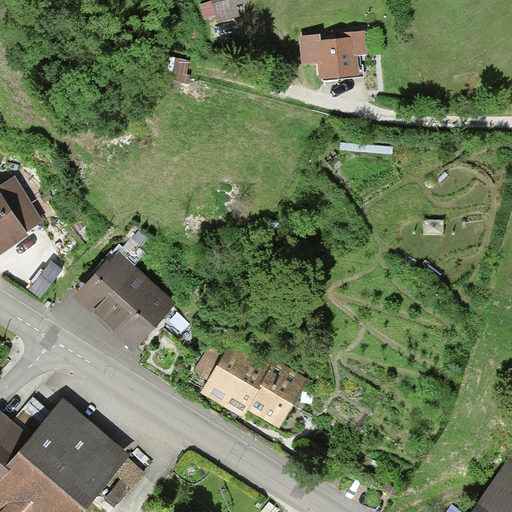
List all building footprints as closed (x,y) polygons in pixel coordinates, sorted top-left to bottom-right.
[(213,0),(205,0),(204,0),(210,36),(219,35),(213,0)] [(241,0),(215,0),(220,19),(245,12),(241,0)] [(318,64),(320,79),(357,75),(354,55),(363,54),(361,34),(346,35),(347,42),(319,45),(318,38),(301,40),(304,66),(318,64)] [(14,184),(0,192),(0,196),(26,236),(42,225),(14,184)] [(0,252),(26,236),(0,196),(0,252)] [(113,257),(78,298),(135,346),(170,305),(113,257)] [(205,395),(243,417),(248,409),(271,370),(233,348),(226,360),(210,388),(205,395)] [(194,378),(210,388),(226,360),(210,351),(194,378)] [(271,370),(248,409),(280,428),(307,382),(275,363),(271,370)] [(0,473),(50,419),(34,405),(13,428),(2,419),(0,421),(0,473)] [(50,419),(0,473),(0,511),(80,511),(125,464),(62,407),(50,419)] [(511,511),(511,470),(504,466),(474,511),(511,511)]
